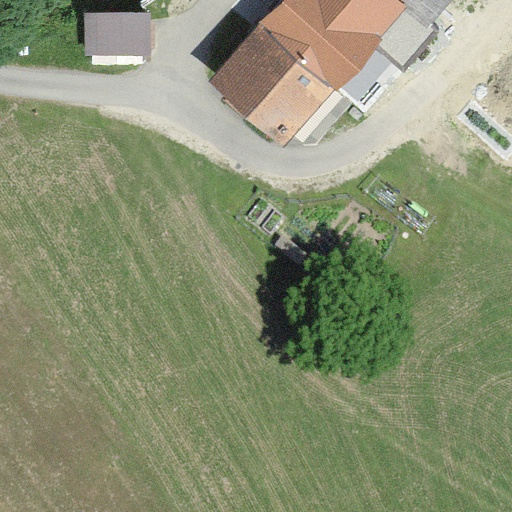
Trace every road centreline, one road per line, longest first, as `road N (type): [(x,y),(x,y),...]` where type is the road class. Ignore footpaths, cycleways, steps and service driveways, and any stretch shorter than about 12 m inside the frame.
road 1 (unclassified): [(0,83),(152,105),(300,162),(360,150),(477,50),(511,9)]
road 2 (track): [(396,120),(511,209)]
